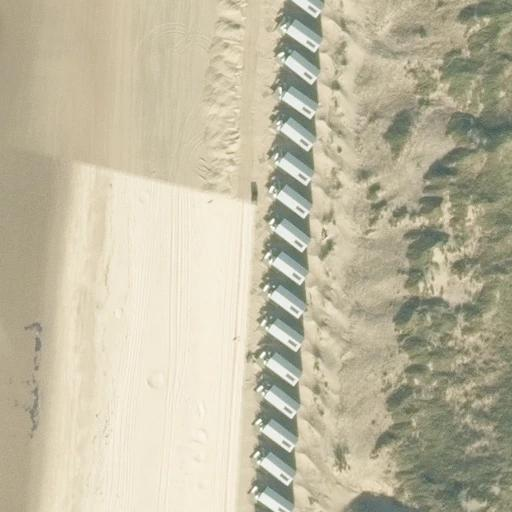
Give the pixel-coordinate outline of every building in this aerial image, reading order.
[(349,22),(316,9),(310,24),(342,37),(349,22)] [(346,54),(314,41),(308,56),(340,70),(346,54)] [(344,84),(312,71),(306,86),(338,100),(344,84)] [(342,116),(310,103),(303,118),(336,131),(342,116)] [(340,147),(307,134),(301,150),(333,163),(340,147)] [(338,183),(305,170),(299,185),(331,198),(338,183)] [(335,214),(302,201),(296,216),(329,230),(335,214)] [(333,245),(300,231),(294,247),(327,260),(333,245)] [(331,277),(298,264),(292,279),(325,292),(331,277)] [(329,312),(296,298),(290,314),(322,327),(329,312)] [(326,345),(294,332),(287,347),(320,360),(326,345)] [(324,378),(291,365),(285,380),(318,394),(324,378)] [(321,410),(289,397),(282,412),(315,425),(321,410)] [(319,446),(286,433),(280,448),(312,462),(319,446)] [(316,478),(283,465),(277,480),(310,493),(316,478)] [(312,511),(314,508),(281,495),(275,511),(277,511),(312,511)]
